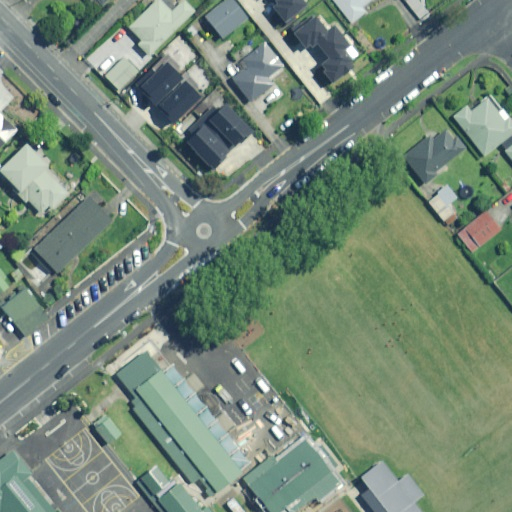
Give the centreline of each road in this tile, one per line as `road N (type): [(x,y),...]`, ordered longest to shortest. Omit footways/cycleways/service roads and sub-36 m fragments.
road 1 (tertiary): [(486,21),(216,221)]
road 2 (tertiary): [(193,220),(0,24)]
road 3 (tertiary): [(192,241),(0,402)]
